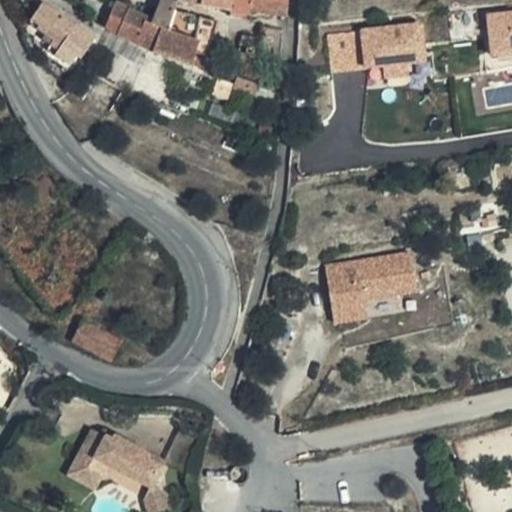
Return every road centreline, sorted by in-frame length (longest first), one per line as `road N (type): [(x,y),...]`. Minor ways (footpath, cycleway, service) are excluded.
road 1 (tertiary): [(181,361),(201,339),(210,312),(211,282),(200,255),(183,234),(90,177),(54,141),(0,30)]
road 2 (residential): [(268,445),(511,399)]
road 3 (tertiary): [(0,311),(103,379),(147,382),(181,361)]
road 4 (residential): [(257,478),(407,466),(430,511)]
road 5 (residential): [(268,445),(181,361)]
